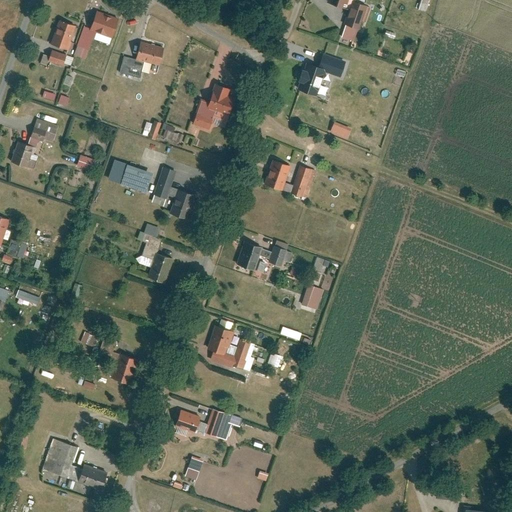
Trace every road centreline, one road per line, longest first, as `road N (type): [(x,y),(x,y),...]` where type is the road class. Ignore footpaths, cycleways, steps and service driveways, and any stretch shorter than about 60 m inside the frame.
road 1 (residential): [(136,511),(130,477),(137,451),(261,96),(259,59)]
road 2 (residential): [(309,511),(511,397)]
road 3 (residential): [(259,59),(154,0)]
